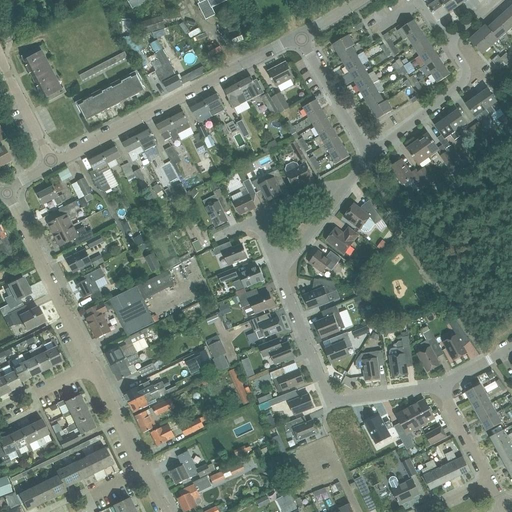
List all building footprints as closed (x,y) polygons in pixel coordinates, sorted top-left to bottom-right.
[(127,0),(133,9),(132,7),(144,0),(127,0)] [(198,0),(200,4),(198,5),(206,20),(216,15),(213,9),(230,0),(198,0)] [(449,13),(440,0),(439,0),(429,7),(438,21),(449,13)] [(440,0),(449,13),(459,7),(454,0),(440,0)] [(43,4),(38,7),(42,14),(47,12),(43,4)] [(511,28),(511,22),(504,14),(496,21),(507,33),(511,28)] [(161,15),(143,22),(147,33),(165,27),(161,15)] [(178,26),(186,33),(195,24),(192,21),(187,26),(182,22),(178,26)] [(408,38),(420,30),(414,21),(398,32),(404,41),(408,38)] [(486,26),(499,41),(507,33),(496,21),(488,28),(486,26)] [(362,23),(355,28),(357,32),(364,27),(362,23)] [(486,26),(477,33),(490,48),(499,41),(486,26)] [(187,33),(190,39),(200,33),(198,28),(187,33)] [(164,30),(152,34),(154,40),(166,36),(164,30)] [(414,47),(426,39),(420,30),(408,38),(414,47)] [(482,55),(490,48),(477,33),(469,41),(482,55)] [(333,45),(339,55),(352,47),(355,46),(349,36),(333,45)] [(420,56),(432,48),(426,39),(414,47),(420,56)] [(387,42),(391,49),(395,47),(390,40),(387,42)] [(159,41),(151,45),(155,54),(163,68),(155,71),(162,85),(165,84),(170,93),(183,86),(178,77),(175,70),(174,71),(164,50),(159,41)] [(344,64),(357,56),(352,47),(339,55),(344,64)] [(400,54),(395,47),(391,49),(396,57),(400,54)] [(426,66),(438,57),(432,48),(420,56),(426,66)] [(41,49),(23,58),(43,98),(61,89),(41,49)] [(118,69),(130,64),(124,53),(78,74),(81,81),(117,65),(118,69)] [(501,59),(504,62),(510,57),(507,54),(501,59)] [(363,66),(357,56),(344,64),(350,73),(363,66)] [(495,59),(501,65),(504,63),(504,62),(501,59),(498,56),(495,59)] [(432,75),(444,66),(438,57),(426,66),(432,75)] [(396,62),(396,63),(400,68),(401,69),(405,67),(400,59),(396,62)] [(498,68),(501,65),(495,59),(492,61),(498,68)] [(286,63),(269,72),(273,81),(276,87),(278,86),(290,79),(293,78),(286,63)] [(363,66),(350,73),(355,83),(368,75),(363,66)] [(432,75),(438,84),(450,76),(444,66),(432,75)] [(405,67),(401,69),(403,74),(403,73),(405,76),(409,73),(405,67)] [(374,72),(368,75),(355,83),(361,92),(374,84),(379,81),(374,72)] [(85,119),(145,93),(138,76),(77,101),(85,119)] [(238,84),(243,94),(247,102),(261,95),(264,94),(258,82),(255,84),(252,77),(238,84)] [(415,85),(418,83),(414,77),(410,79),(415,85)] [(423,90),(418,83),(415,85),(419,92),(423,90)] [(247,102),(243,94),(238,84),(225,91),(234,109),(247,102)] [(366,101),(379,94),(374,84),(361,92),(366,101)] [(497,102),(488,89),(477,97),(491,116),(496,113),(491,106),(497,102)] [(268,93),(262,97),(274,117),(280,113),(268,93)] [(281,114),(290,109),(281,94),(272,99),(281,114)] [(379,94),(366,101),(371,110),(384,103),(379,94)] [(218,95),(204,102),(212,117),(225,111),(222,105),(223,105),(218,95)] [(411,100),(413,104),(420,99),(418,96),(411,100)] [(475,118),(481,114),(486,120),(491,116),(486,110),(477,97),(466,105),(475,118)] [(303,108),(309,118),(322,110),(317,100),(303,108)] [(384,103),(371,110),(377,120),(393,111),(387,101),(384,103)] [(200,124),(212,117),(204,102),(191,109),(196,119),(197,118),(200,124)] [(511,113),(506,105),(500,109),(507,119),(511,115),(511,113)] [(328,119),(322,110),(309,118),(314,127),(328,119)] [(466,124),(463,119),(457,111),(446,119),(455,131),(466,124)] [(184,113),(170,120),(178,135),(186,130),(191,128),(188,123),(189,122),(184,113)] [(320,137),(333,129),(328,119),(314,127),(320,137)] [(460,138),(455,131),(446,119),(435,126),(444,139),(450,135),(455,141),(460,138)] [(157,126),(162,135),(165,142),(178,135),(170,120),(157,126)] [(237,124),(244,139),(250,136),(242,121),(237,124)] [(233,122),(227,125),(232,135),(238,132),(233,122)] [(480,122),(475,126),(483,136),(488,133),(480,122)] [(477,140),(483,136),(475,126),(470,130),(477,140)] [(203,140),(204,140),(209,137),(204,127),(198,130),(203,140)] [(300,138),(293,127),(289,130),(295,141),(300,138)] [(339,138),(333,129),(320,137),(325,146),(339,138)] [(158,146),(155,139),(150,130),(137,137),(142,147),(144,152),(158,146)] [(418,142),(429,158),(439,151),(428,134),(418,142)] [(217,150),(215,146),(210,136),(209,137),(204,140),(209,149),(216,164),(220,162),(214,152),(217,150)] [(123,144),(128,153),(133,163),(140,159),(138,156),(144,152),(142,147),(137,137),(123,144)] [(325,146),(331,155),(344,147),(339,138),(325,146)] [(302,164),(307,161),(295,140),(290,144),(302,164)] [(207,151),(202,141),(198,143),(195,145),(200,155),(207,151)] [(419,165),(427,159),(429,158),(418,142),(407,149),(419,165)] [(444,147),(452,158),(454,161),(460,157),(458,154),(450,143),(444,147)] [(499,148),(496,143),(491,146),(494,151),(499,148)] [(0,167),(1,167),(0,165),(0,164),(10,159),(3,147),(0,148),(0,167)] [(173,147),(166,151),(170,159),(172,163),(180,159),(173,147)] [(350,157),(344,147),(331,155),(336,165),(350,157)] [(116,148),(103,155),(111,170),(108,164),(116,160),(119,165),(123,163),(121,158),(121,157),(116,148)] [(447,153),(440,158),(449,169),(456,164),(447,153)] [(103,155),(89,162),(94,171),(90,173),(97,186),(105,193),(112,190),(103,173),(111,170),(103,155)] [(238,167),(233,158),(226,162),(231,172),(238,167)] [(420,187),(425,183),(418,173),(416,170),(411,174),(401,160),(391,168),(403,185),(413,178),(420,187)] [(137,180),(129,163),(121,167),(127,178),(130,184),(137,180)] [(306,164),(299,168),(297,164),(293,163),(286,166),(285,170),(287,174),(286,174),(294,189),(314,179),(306,164)] [(237,171),(240,177),(243,182),(248,180),(249,179),(244,168),(237,171)] [(424,169),(418,173),(425,183),(427,187),(434,182),(430,177),(424,169)] [(63,182),(72,177),(69,170),(60,175),(63,182)] [(149,189),(145,180),(140,170),(134,173),(139,183),(143,192),(149,189)] [(278,186),(284,183),(278,170),(266,176),(268,182),(260,186),(268,202),(282,195),(278,186)] [(461,172),(454,177),(457,181),(464,176),(461,172)] [(79,200),(85,197),(92,193),(85,179),(72,185),(79,200)] [(233,203),(240,215),(247,212),(256,208),(251,197),(256,194),(252,185),(249,180),(243,183),(249,195),(233,203)] [(158,184),(153,188),(157,195),(163,191),(158,184)] [(62,204),(58,196),(54,187),(38,195),(43,205),(54,200),(58,206),(62,204)] [(176,192),(180,199),(187,195),(183,188),(176,192)] [(198,194),(194,190),(190,195),(194,199),(198,194)] [(218,203),(206,209),(216,227),(228,221),(224,213),(230,210),(223,195),(220,190),(215,192),(214,193),(218,203)] [(49,225),(55,236),(73,227),(70,221),(79,217),(76,212),(81,209),(77,202),(59,211),(63,218),(49,225)] [(379,215),(373,207),(366,212),(362,206),(362,207),(360,210),(354,205),(345,218),(361,230),(361,229),(363,232),(367,233),(369,232),(371,231),(375,225),(382,220),(379,215)] [(0,225),(0,238),(0,239),(1,240),(9,256),(14,254),(2,231),(3,231),(0,225)] [(73,227),(55,236),(61,247),(74,240),(77,246),(95,237),(92,230),(87,232),(84,227),(75,232),(73,227)] [(341,234),(342,233),(336,229),(327,241),(344,255),(354,241),(358,236),(349,229),(343,236),(341,234)] [(143,235),(134,240),(138,246),(146,242),(143,235)] [(91,249),(104,243),(100,236),(88,242),(91,249)] [(383,242),(378,248),(383,252),(387,245),(383,242)] [(242,245),(224,253),(229,266),(247,258),(242,245)] [(92,264),(86,250),(67,260),(74,273),(83,269),(92,264)] [(378,259),(382,253),(377,250),(373,255),(378,259)] [(319,252),(310,264),(322,274),(327,268),(332,272),(341,260),(331,252),(327,258),(319,252)] [(154,254),(145,258),(152,273),(161,268),(154,254)] [(191,258),(190,256),(189,255),(179,260),(180,261),(181,264),(191,258)] [(259,267),(240,275),(245,288),(264,280),(259,267)] [(101,268),(84,277),(86,281),(77,285),(84,299),(100,291),(96,282),(105,277),(101,268)] [(221,284),(238,277),(235,270),(218,277),(221,284)] [(152,318),(144,301),(174,286),(167,272),(137,287),(110,301),(128,337),(159,321),(157,316),(152,318)] [(362,281),(365,276),(361,273),(357,278),(355,282),(359,285),(362,281)] [(23,279),(14,283),(8,286),(13,295),(4,299),(10,310),(14,309),(23,304),(20,299),(31,293),(23,279)] [(310,310),(329,303),(326,296),(337,292),(338,283),(325,281),(314,279),(312,293),(305,296),(310,310)] [(257,289),(238,297),(243,308),(252,305),(256,314),(274,307),(269,293),(259,297),(257,289)] [(366,304),(363,297),(355,300),(358,307),(366,304)] [(103,304),(97,308),(88,312),(91,318),(88,320),(97,338),(110,332),(101,314),(107,311),(103,304)] [(227,305),(221,307),(224,315),(230,312),(227,305)] [(26,331),(36,327),(45,322),(38,308),(27,313),(24,307),(26,306),(17,310),(3,317),(7,323),(9,328),(13,326),(23,324),(26,331)] [(322,339),(331,335),(340,331),(345,328),(337,307),(322,312),(325,319),(315,323),(322,339)] [(219,321),(217,315),(206,320),(209,326),(219,321)] [(278,318),(273,320),(269,321),(266,315),(257,318),(250,321),(255,333),(256,333),(259,341),(265,338),(274,334),(284,331),(278,318)] [(457,322),(451,326),(457,336),(444,343),(453,361),(467,353),(464,348),(471,342),(457,322)] [(368,327),(353,333),(355,338),(370,333),(368,327)] [(431,330),(430,331),(428,327),(421,331),(423,334),(427,341),(421,344),(424,351),(418,355),(427,372),(440,365),(435,356),(442,352),(431,330)] [(149,347),(145,338),(149,336),(147,330),(125,340),(127,345),(120,348),(105,355),(111,367),(137,354),(137,353),(149,347)] [(246,335),(249,344),(258,341),(254,332),(246,335)] [(337,345),(326,349),(331,364),(350,357),(347,349),(353,347),(347,333),(334,338),(337,345)] [(401,334),(402,338),(403,348),(397,349),(397,348),(392,349),(390,350),(390,351),(390,352),(391,357),(390,357),(393,377),(408,375),(405,358),(412,357),(409,337),(408,333),(401,334)] [(47,352),(44,353),(52,368),(63,362),(56,348),(58,347),(54,340),(50,341),(54,348),(47,352)] [(215,359),(220,357),(227,353),(221,341),(209,346),(215,359)] [(288,343),(281,346),(276,348),(273,341),(260,347),(264,358),(272,355),(276,365),(294,358),(288,343)] [(36,357),(34,358),(41,373),(52,368),(44,353),(47,352),(43,345),(39,347),(43,354),(36,357)] [(25,362),(23,363),(30,378),(41,373),(34,358),(36,357),(32,350),(29,352),(32,359),(25,362)] [(195,355),(185,360),(187,365),(197,361),(201,370),(212,364),(206,350),(195,355)] [(363,361),(366,381),(380,379),(378,366),(384,365),(384,366),(385,366),(383,351),(369,353),(370,360),(363,361)] [(141,362),(137,354),(111,367),(119,382),(128,377),(132,375),(137,372),(134,365),(141,362)] [(14,367),(13,368),(15,372),(20,383),(30,378),(23,363),(25,362),(21,355),(18,357),(21,364),(14,367)] [(226,369),(220,357),(215,359),(213,360),(219,372),(226,369)] [(153,364),(139,371),(142,378),(157,371),(153,364)] [(252,368),(245,370),(248,379),(255,376),(255,375),(252,370),(252,368)] [(270,374),(273,381),(274,380),(279,393),(295,387),(304,383),(299,370),(286,375),(284,368),(270,374)] [(229,372),(236,389),(243,386),(235,369),(229,372)] [(0,396),(10,392),(3,377),(5,376),(2,372),(1,370),(0,370),(0,396)] [(492,371),(487,374),(489,379),(495,377),(492,371)] [(5,376),(3,377),(10,392),(22,386),(20,383),(15,372),(13,373),(5,376)] [(141,386),(124,394),(126,397),(130,405),(138,401),(137,400),(144,396),(144,397),(149,394),(150,395),(165,388),(163,383),(162,383),(154,387),(149,378),(140,382),(141,386)] [(176,385),(166,389),(169,394),(178,389),(176,385)] [(466,393),(471,403),(486,395),(481,385),(466,393)] [(243,386),(236,389),(244,406),(251,402),(247,395),(251,393),(248,388),(245,389),(243,386)] [(297,391),(287,394),(286,395),(290,403),(295,416),(314,408),(309,395),(300,398),(297,391)] [(161,397),(158,392),(150,396),(150,395),(149,394),(144,397),(144,396),(137,400),(138,401),(130,405),(134,414),(149,406),(157,402),(156,400),(161,397)] [(64,401),(57,404),(59,408),(66,405),(69,411),(70,413),(85,406),(79,395),(65,402),(64,401)] [(471,403),(477,412),(491,404),(486,395),(471,403)] [(171,399),(164,403),(146,411),(146,412),(135,417),(143,434),(157,427),(154,422),(161,417),(160,416),(176,408),(171,399)] [(425,400),(411,408),(421,428),(428,425),(427,423),(435,419),(431,412),(432,411),(431,411),(425,400)] [(477,412),(482,422),(497,414),(491,404),(477,412)] [(62,415),(62,416),(64,419),(65,418),(71,416),(74,422),(75,424),(90,417),(85,406),(70,413),(69,411),(62,415)] [(421,428),(411,408),(397,415),(401,423),(394,427),(402,442),(405,446),(407,450),(415,446),(409,433),(415,430),(415,431),(421,428)] [(497,414),(482,422),(487,431),(502,423),(497,414)] [(380,416),(365,424),(376,445),(391,437),(388,431),(393,428),(390,421),(385,424),(380,416)] [(68,428),(66,429),(68,433),(77,429),(80,436),(86,433),(95,428),(90,417),(75,424),(74,422),(68,426),(67,426),(68,428)] [(185,437),(204,428),(202,423),(206,422),(204,418),(200,419),(181,428),(185,437)] [(301,418),(284,425),(287,434),(296,431),(299,441),(318,434),(313,421),(303,425),(301,418)] [(42,420),(30,426),(37,440),(35,441),(39,448),(42,446),(46,445),(42,438),(49,434),(46,429),(42,420)] [(30,426),(19,431),(26,445),(24,446),(28,453),(31,451),(28,445),(35,441),(37,440),(30,426)] [(158,447),(167,442),(175,438),(169,426),(161,429),(161,428),(151,433),(158,447)] [(441,427),(426,436),(431,446),(447,438),(441,427)] [(490,438),(496,448),(511,438),(511,433),(507,436),(504,430),(490,438)] [(19,431),(9,436),(15,450),(14,451),(17,457),(18,458),(21,456),(18,450),(24,446),(26,445),(19,431)] [(62,449),(78,442),(75,435),(59,443),(62,449)] [(0,445),(0,446),(0,445),(0,460),(3,465),(7,464),(10,462),(10,461),(17,457),(14,451),(15,450),(9,436),(0,440),(0,445)] [(99,436),(90,440),(88,441),(90,445),(101,440),(99,436)] [(511,438),(496,448),(501,457),(511,450),(511,444),(511,443),(511,438)] [(88,441),(79,446),(81,450),(90,445),(88,441)] [(248,444),(234,450),(237,457),(251,451),(248,444)] [(59,451),(56,445),(50,448),(53,454),(58,451),(59,451)] [(81,450),(79,446),(69,451),(71,454),(81,450)] [(105,448),(96,453),(95,453),(103,470),(113,465),(105,448)] [(511,450),(501,457),(506,467),(511,463),(511,450)] [(71,454),(69,451),(60,455),(62,459),(71,454)] [(195,476),(199,474),(196,469),(197,469),(188,451),(178,456),(182,466),(170,472),(177,485),(195,476)] [(453,451),(449,453),(460,476),(470,471),(464,457),(457,460),(453,451)] [(103,470),(95,453),(85,458),(93,474),(103,470)] [(460,476),(449,453),(445,455),(450,464),(444,467),(450,481),(460,476)] [(62,459),(60,455),(51,460),(52,464),(62,459)] [(257,456),(207,479),(210,486),(226,479),(225,478),(232,475),(233,476),(260,464),(257,456)] [(76,463),(84,479),(93,474),(85,458),(76,463)] [(52,464),(51,460),(41,465),(43,468),(52,464)] [(410,460),(403,463),(410,478),(417,475),(410,460)] [(441,486),(450,481),(444,467),(438,470),(434,461),(430,462),(441,486)] [(441,486),(430,462),(426,464),(430,473),(424,476),(426,481),(431,490),(441,486)] [(74,484),(84,479),(76,463),(66,467),(74,484)] [(199,474),(201,478),(211,473),(207,464),(197,469),(196,469),(199,474)] [(31,470),(33,473),(43,468),(41,465),(31,470)] [(57,472),(58,476),(65,488),(74,484),(66,467),(57,472)] [(21,475),(23,478),(33,473),(31,470),(21,475)] [(23,478),(21,475),(11,479),(13,483),(23,478)] [(58,476),(48,481),(56,497),(66,492),(65,488),(58,476)] [(6,477),(0,479),(0,497),(5,496),(12,493),(6,477)] [(390,483),(396,496),(400,505),(408,501),(408,500),(419,494),(413,481),(401,486),(397,478),(395,477),(393,477),(391,478),(390,480),(390,483)] [(362,478),(355,481),(358,488),(365,485),(362,478)] [(47,502),(56,497),(48,481),(39,485),(47,502)] [(47,502),(39,485),(29,490),(37,506),(47,502)] [(194,485),(190,487),(179,492),(182,498),(180,499),(186,511),(196,507),(201,505),(201,504),(202,502),(202,501),(202,500),(201,498),(194,485)] [(326,489),(314,493),(316,497),(327,493),(326,489)] [(27,511),(37,506),(29,490),(19,495),(27,511)] [(12,493),(5,496),(10,508),(19,505),(14,492),(12,493)] [(290,494),(277,500),(282,511),(291,511),(297,509),(290,494)] [(370,494),(363,498),(370,511),(377,508),(370,494)] [(267,496),(256,501),(260,508),(270,503),(267,496)] [(115,511),(126,511),(134,508),(129,498),(113,506),(115,511)]
